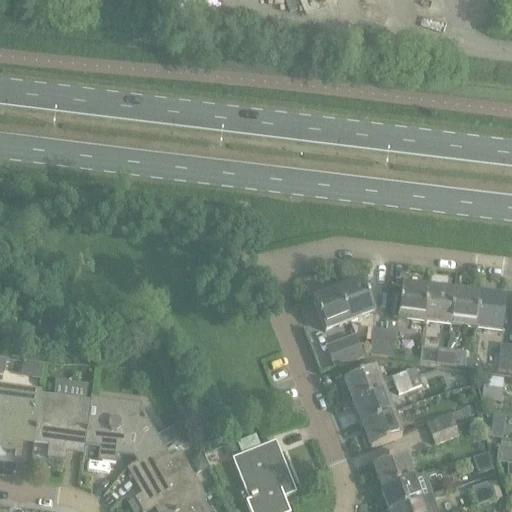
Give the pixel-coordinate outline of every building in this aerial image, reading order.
[(349,324),(373,314),(361,283),(336,292),(349,324)] [(427,291),(400,288),(396,322),(423,325),(427,291)] [(453,294),(427,291),(423,325),(449,328),(453,294)] [(349,324),(336,292),(312,301),(324,333),(349,324)] [(479,298),(453,294),(449,328),(475,332),(479,298)] [(505,301),(479,298),(475,332),(501,335),(505,301)] [(383,334),(372,332),(368,358),(379,359),(383,334)] [(379,359),(391,360),(394,335),(383,334),(379,359)] [(329,348),(338,369),(362,359),(354,339),(329,348)] [(511,349),(500,347),(497,373),(508,375),(511,349)] [(448,352),(439,351),(437,366),(446,367),(448,352)] [(446,367),(456,368),(458,353),(448,352),(446,367)] [(383,393),(374,370),(343,382),(352,405),(383,393)] [(410,383),(407,375),(392,381),(395,388),(410,383)] [(399,398),(423,389),(419,379),(410,383),(395,388),(399,398)] [(484,380),(483,390),(492,391),(493,381),(484,380)] [(33,442),(40,398),(40,394),(0,389),(0,435),(0,436),(0,438),(0,450),(15,453),(17,440),(33,442)] [(392,416),(383,393),(352,405),(361,428),(392,416)] [(84,448),(90,405),(89,405),(40,398),(33,442),(33,445),(48,447),(46,461),(64,464),(66,451),(83,453),(84,448)] [(84,448),(100,450),(98,464),(115,466),(116,453),(136,456),(141,463),(164,449),(148,423),(139,422),(141,408),(89,401),(89,405),(90,405),(84,448)] [(463,412),(467,422),(477,419),(473,409),(463,412)] [(456,426),(465,423),(461,414),(453,417),(456,426)] [(401,438),(392,416),(361,428),(370,450),(401,438)] [(454,428),(450,417),(426,426),(430,437),(454,428)] [(490,436),(501,433),(498,422),(488,425),(490,436)] [(458,438),(454,428),(430,437),(434,447),(458,438)] [(233,462),(249,503),(246,504),(248,511),(288,511),(281,494),(293,489),(276,445),(233,462)] [(236,446),(224,451),(227,458),(239,453),(236,446)] [(498,466),(509,463),(504,448),(493,451),(498,466)] [(147,511),(155,508),(157,511),(179,511),(200,501),(204,498),(178,455),(170,460),(164,449),(141,463),(130,469),(145,494),(133,500),(140,511),(147,511)] [(193,458),(192,466),(197,476),(208,470),(200,454),(193,458)] [(412,480),(404,456),(373,467),(381,491),(412,480)] [(489,456),(473,461),(478,477),(493,472),(489,456)] [(472,474),(458,479),(461,489),(475,484),(472,474)] [(412,480),(381,491),(388,511),(394,511),(432,499),(424,477),(413,481),(412,480)] [(490,486),(473,492),(478,507),(496,502),(490,486)] [(436,511),(432,499),(394,511),(436,511)] [(179,511),(206,511),(200,501),(179,511)]
